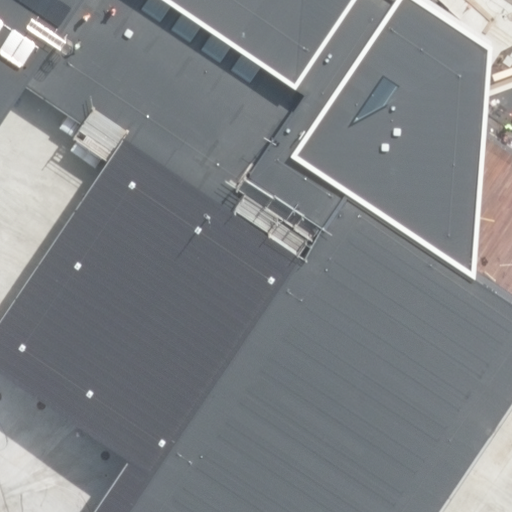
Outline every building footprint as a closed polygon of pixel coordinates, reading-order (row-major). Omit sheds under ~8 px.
[(37,26),(54,0),(0,0),(0,21),(9,8),(37,26)] [(163,128),(247,0),(98,0),(83,23),(137,60),(114,95),(163,128)] [(306,223),(420,41),(354,0),(288,0),(193,152),(306,223)] [(511,190),(511,77),(462,46),(342,237),(442,301),(511,190)] [(0,82),(8,72),(0,65),(0,82)] [(63,154),(0,109),(0,206),(17,219),(63,154)] [(159,228),(123,204),(84,264),(120,288),(159,228)] [(511,224),(473,283),(511,308),(511,224)] [(388,338),(341,310),(286,405),(334,432),(388,338)]
